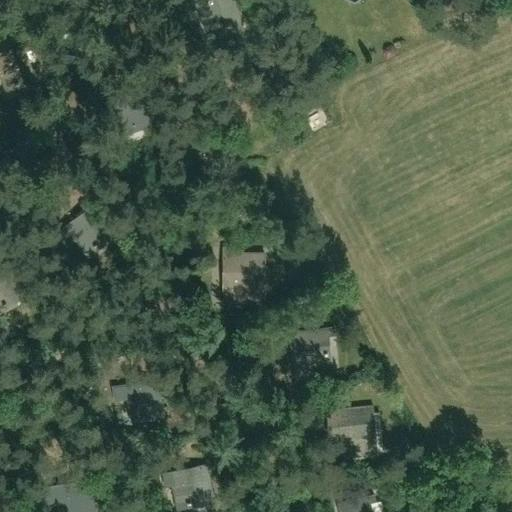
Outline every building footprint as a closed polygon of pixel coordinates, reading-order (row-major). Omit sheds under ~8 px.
[(184,0),(188,12),(199,8),(205,24),(214,21),(215,24),(218,22),(218,20),(232,15),(236,26),(243,24),(234,0),(184,0)] [(24,47),(24,48),(0,55),(0,68),(5,87),(34,79),(27,55),(33,53),(31,45),(24,47)] [(140,90),(141,92),(114,101),(125,131),(153,121),(144,97),(150,95),(147,88),(140,90)] [(92,210),(93,211),(57,230),(64,244),(75,238),(83,253),(91,248),(92,249),(95,247),(95,246),(109,238),(97,216),(102,213),(99,207),(92,210)] [(259,281),(259,277),(256,277),(256,271),(265,271),(264,253),(234,254),(234,247),(222,248),(222,263),(223,263),(224,304),(256,304),(256,281),(259,281)] [(1,266),(2,267),(0,268),(0,307),(20,293),(30,306),(36,302),(7,262),(1,266)] [(166,321),(168,331),(182,329),(180,319),(166,321)] [(294,342),(298,382),(313,380),(312,368),(329,367),(327,357),(330,357),(330,353),(327,353),(325,338),(332,337),(337,337),(337,329),(291,334),(292,334),(292,342),(294,342)] [(155,381),(156,383),(127,388),(133,419),(162,414),(158,389),(164,388),(162,380),(155,381)] [(375,443),(371,406),(338,410),(339,418),(343,446),(375,443)] [(213,499),(207,474),(205,467),(198,468),(199,470),(163,478),(166,490),(174,489),(178,507),(213,499)] [(59,504),(60,511),(96,511),(92,482),(85,483),(85,484),(45,490),(47,505),(59,504)] [(375,497),(368,498),(368,499),(340,506),(341,511),(372,511),(371,506),(377,504),(375,497)]
